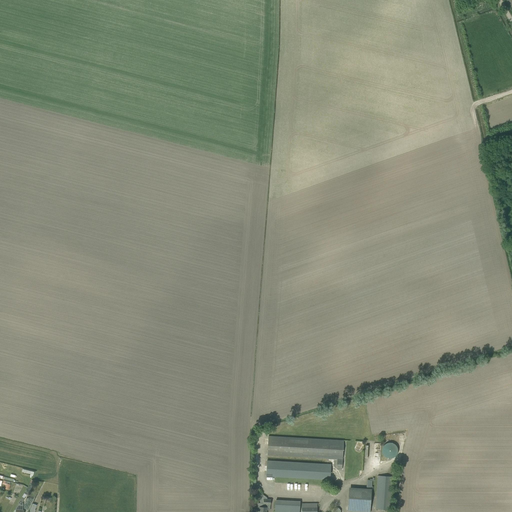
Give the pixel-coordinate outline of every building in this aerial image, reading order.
[(336,470),(342,470),(343,441),(268,436),(267,456),(337,460),(336,470)] [(382,456),(395,458),(397,444),(383,443),(382,456)] [(266,477),(330,481),(331,465),(267,461),(266,477)] [(378,476),(376,504),(375,509),(391,510),(393,477),(378,476)] [(357,511),(369,511),(371,492),(367,492),(349,491),(347,511),(357,511)] [(259,508),(258,511),(266,511),(267,507),(266,507),(267,505),(270,505),(271,500),(264,499),(263,503),(257,503),(257,508),(259,508)] [(274,511),(299,511),(300,502),(276,500),(274,511)] [(302,503),(301,511),(316,511),(317,503),(302,503)]
